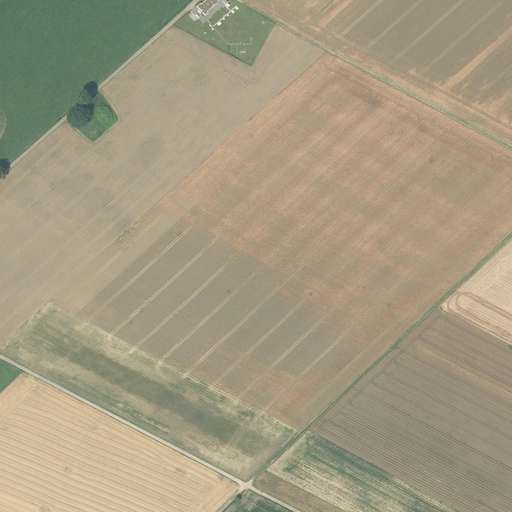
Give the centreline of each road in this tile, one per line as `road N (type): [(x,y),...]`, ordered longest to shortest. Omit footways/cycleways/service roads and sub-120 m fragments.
road 1 (track): [(511,236),(218,511)]
road 2 (track): [(297,511),(0,356)]
road 3 (track): [(511,147),(239,0)]
road 4 (track): [(190,6),(0,175)]
